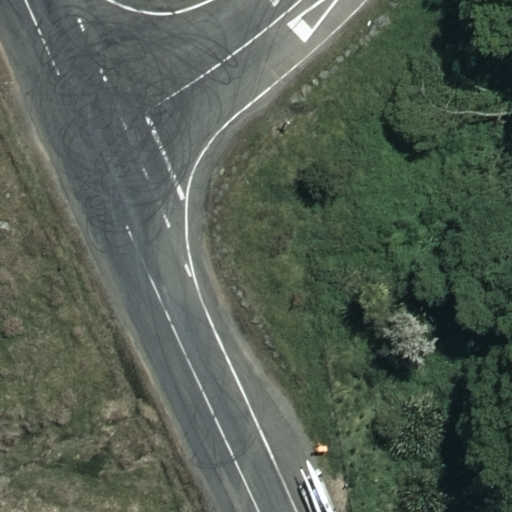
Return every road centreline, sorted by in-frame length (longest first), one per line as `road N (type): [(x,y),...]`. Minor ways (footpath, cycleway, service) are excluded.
road 1 (tertiary): [(85,135),(258,511)]
road 2 (unclassified): [(300,0),(150,109),(85,135)]
road 3 (tertiary): [(26,0),(85,135)]
